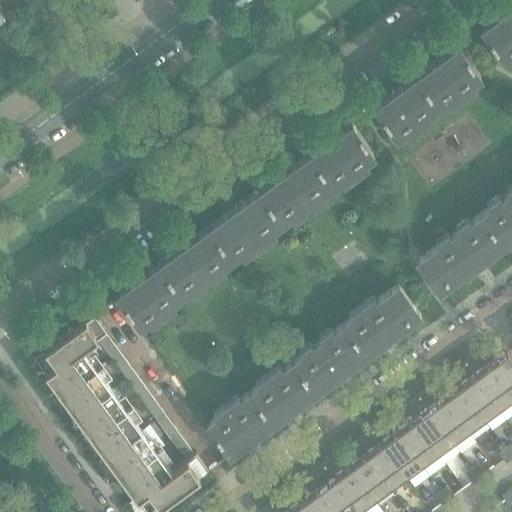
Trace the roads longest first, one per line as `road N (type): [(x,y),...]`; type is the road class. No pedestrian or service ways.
road 1 (residential): [(0,314),(439,0)]
road 2 (residential): [(511,293),(215,511)]
road 3 (residential): [(96,511),(0,382)]
road 4 (tertiary): [(97,86),(215,0)]
road 5 (tertiary): [(0,159),(97,86)]
